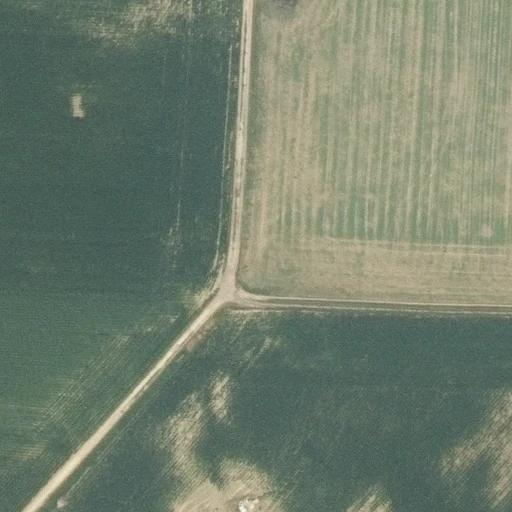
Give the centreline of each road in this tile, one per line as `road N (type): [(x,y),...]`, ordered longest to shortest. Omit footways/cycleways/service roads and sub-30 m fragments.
road 1 (track): [(29,511),(228,294),(244,0)]
road 2 (track): [(228,294),(511,308)]
